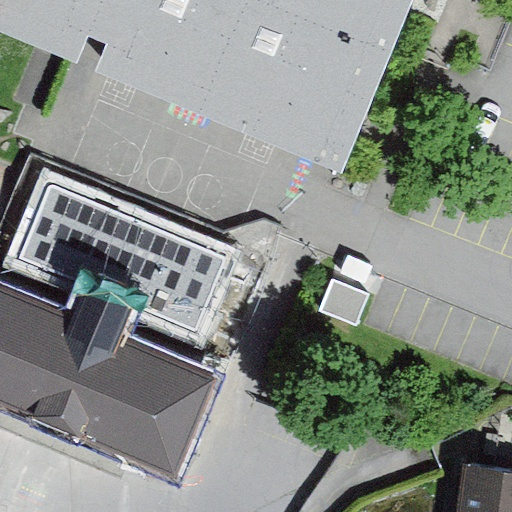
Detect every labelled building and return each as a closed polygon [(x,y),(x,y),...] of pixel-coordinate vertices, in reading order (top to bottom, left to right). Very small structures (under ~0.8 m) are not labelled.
[(416,0),(0,0),(0,41),(75,72),(88,43),(107,51),(95,79),(341,181),(416,0)] [(68,292),(0,263),(0,369),(138,428),(173,443),(210,354),(204,351),(129,320),(120,316),(138,273),(86,251),(68,292)] [(133,309),(129,320),(204,351),(209,340),(133,309)] [(138,428),(0,369),(0,418),(120,470),(138,428)] [(511,511),(511,460),(468,453),(457,511),(511,511)]
